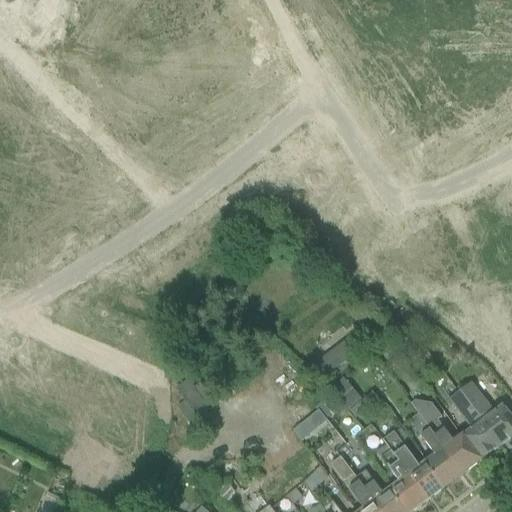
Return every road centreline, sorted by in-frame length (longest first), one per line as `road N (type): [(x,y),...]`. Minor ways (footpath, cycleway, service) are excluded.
road 1 (residential): [(511,168),(397,211),(319,99)]
road 2 (residential): [(163,226),(0,48)]
road 3 (residential): [(163,226),(319,99)]
road 4 (residential): [(0,322),(163,226)]
